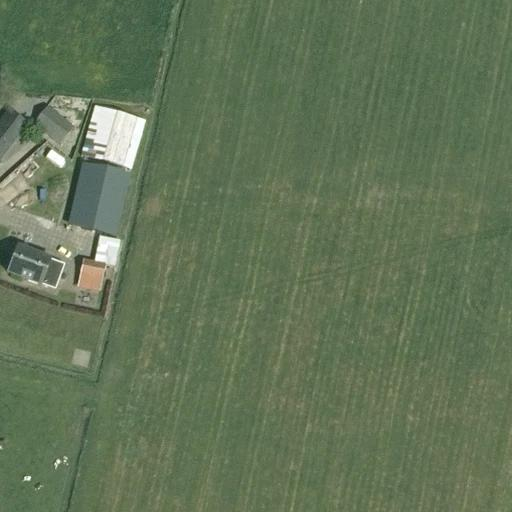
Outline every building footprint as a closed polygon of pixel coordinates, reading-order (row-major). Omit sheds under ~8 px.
[(59,146),(73,129),(46,108),(32,125),(59,146)] [(130,172),(144,123),(95,109),(81,157),(130,172)] [(0,157),(24,125),(8,113),(0,123),(0,157)] [(129,178),(81,167),(67,227),(114,238),(129,178)] [(82,263),(79,280),(101,284),(104,267),(115,269),(119,242),(99,239),(94,265),(82,263)] [(40,287),(54,292),(64,267),(49,262),(50,261),(16,248),(6,274),(40,287)]
